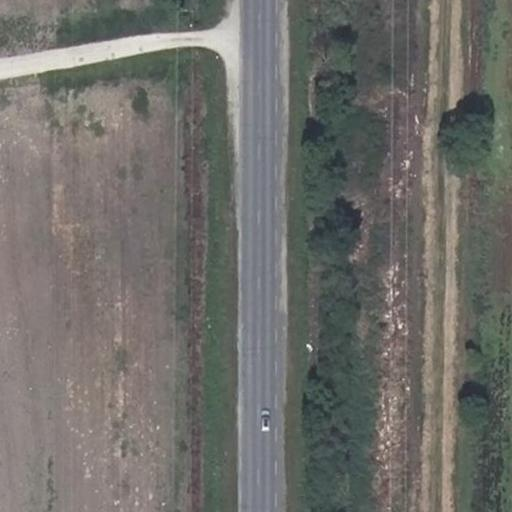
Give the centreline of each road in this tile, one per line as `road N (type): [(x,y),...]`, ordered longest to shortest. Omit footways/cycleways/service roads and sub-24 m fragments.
road 1 (secondary): [(274,0),(272,511)]
road 2 (track): [(0,68),(274,24)]
